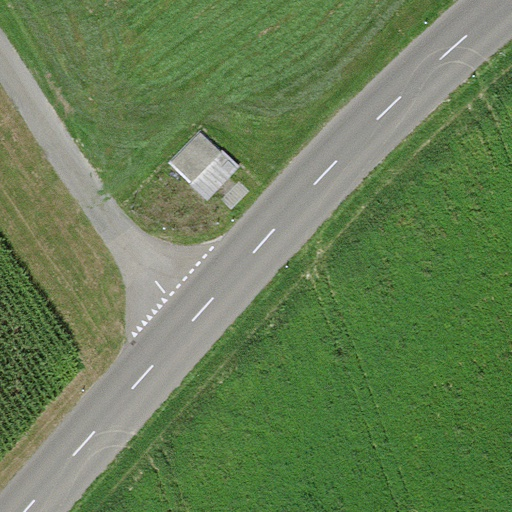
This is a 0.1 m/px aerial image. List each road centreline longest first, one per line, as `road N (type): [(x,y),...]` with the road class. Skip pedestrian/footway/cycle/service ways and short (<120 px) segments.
road 1 (tertiary): [(511,0),(369,133),(191,330)]
road 2 (residential): [(0,49),(191,330)]
road 3 (tertiary): [(191,330),(38,511)]
